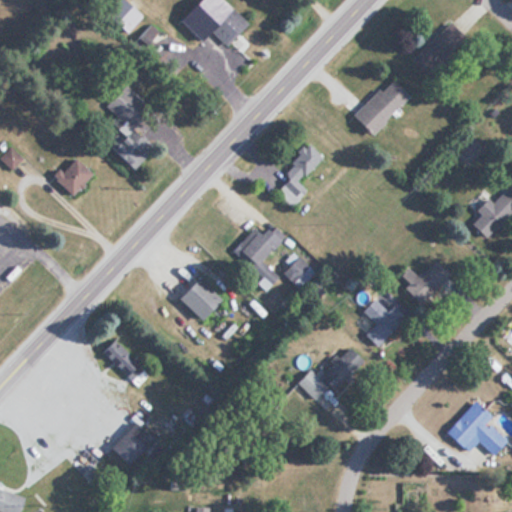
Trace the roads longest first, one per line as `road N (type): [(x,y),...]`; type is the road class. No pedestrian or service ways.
road 1 (primary): [(0,390),(368,0)]
road 2 (residential): [(345,511),(358,466),(383,427),(511,293)]
